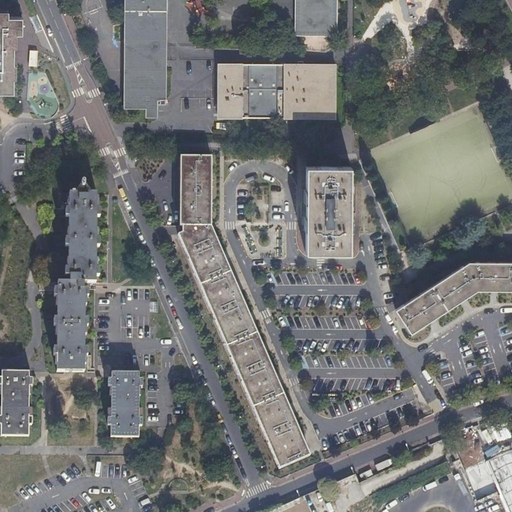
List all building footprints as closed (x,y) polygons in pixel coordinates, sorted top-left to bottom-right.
[(74,0),(78,11),(87,13),(99,8),(100,1),(99,0),(74,0)] [(165,60),(166,0),(125,0),(125,107),(147,108),(147,116),(156,117),(156,99),(165,99),(165,60)] [(295,0),(295,34),(336,35),(336,0),(295,0)] [(12,59),(12,42),(12,29),(15,29),(20,29),(20,13),(7,12),(6,12),(0,11),(0,87),(11,88),(11,73),(12,59)] [(28,66),(36,66),(37,50),(29,50),(28,66)] [(218,64),(218,117),(230,117),(335,118),(336,64),(218,64)] [(179,235),(280,468),(311,454),(212,228),(212,226),(211,156),(180,157),(180,234),(179,235)] [(305,244),(349,245),(350,166),(306,166),(305,244)] [(57,355),(57,371),(84,371),(85,355),(88,355),(88,348),(84,348),(85,326),(88,326),(88,318),(85,318),(85,296),(88,296),(89,289),(84,288),(84,283),(96,283),(96,276),(99,276),(99,268),(96,268),(96,246),(100,246),(99,238),(96,238),(96,217),(100,217),(100,210),(96,210),(96,194),(60,193),(60,206),(68,206),(68,240),(64,240),(64,247),(68,247),(68,269),(64,269),(64,277),(69,277),(69,283),(38,283),(38,292),(53,292),(53,297),(57,297),(57,319),(53,319),(53,326),(57,326),(57,348),(53,348),(53,355),(57,355)] [(396,310),(412,333),(477,290),(511,290),(511,262),(468,262),(396,310)] [(0,423),(1,424),(0,435),(28,436),(29,424),(32,425),(33,408),(29,408),(29,385),(33,385),(33,377),(29,377),(29,370),(2,370),(2,377),(0,376),(0,385),(1,385),(1,407),(0,407),(0,423)] [(110,425),(110,436),(138,437),(138,425),(142,425),(142,409),(139,409),(139,386),(143,386),(142,379),(139,379),(139,373),(111,372),(111,378),(107,379),(108,386),(111,386),(111,408),(107,408),(107,425),(110,425)] [(504,453),(511,450),(511,441),(507,430),(496,435),(504,453)] [(511,511),(511,450),(504,453),(485,461),(497,490),(497,491),(506,511),(511,511)] [(483,483),(491,480),(483,462),(476,465),(483,483)] [(505,511),(497,491),(477,500),(471,486),(408,511),(505,511)]
